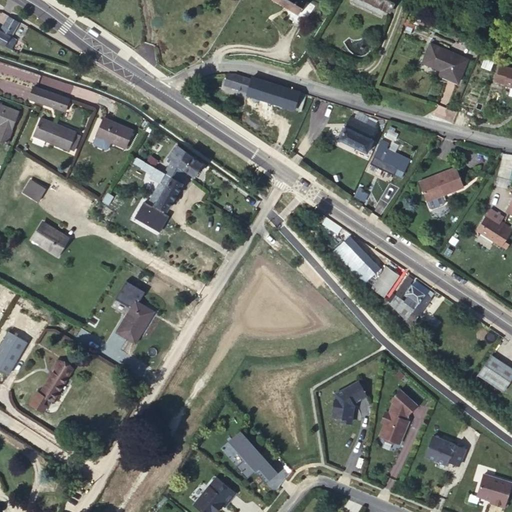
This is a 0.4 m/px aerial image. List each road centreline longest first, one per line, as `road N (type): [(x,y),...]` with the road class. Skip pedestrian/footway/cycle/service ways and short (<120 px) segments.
road 1 (residential): [(78,511),(281,173)]
road 2 (unclassified): [(511,141),(451,130),(247,64),(219,63),(159,89)]
road 3 (secondary): [(511,328),(281,173)]
road 4 (secondary): [(159,89),(26,0)]
road 5 (secondary): [(281,173),(159,89)]
road 6 (residential): [(394,511),(319,481),(308,481),(281,511)]
